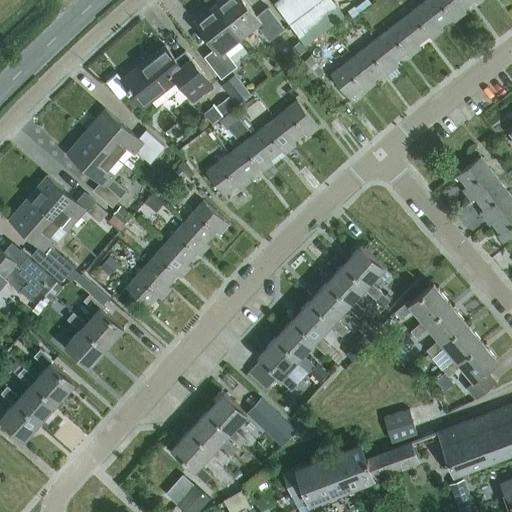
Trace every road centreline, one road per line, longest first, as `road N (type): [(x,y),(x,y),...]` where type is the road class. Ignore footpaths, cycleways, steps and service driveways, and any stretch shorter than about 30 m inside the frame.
road 1 (residential): [(54,511),(250,277),(381,154)]
road 2 (residential): [(511,315),(381,154)]
road 3 (residential): [(134,0),(0,130)]
road 4 (residential): [(381,154),(511,50)]
road 5 (secondary): [(0,91),(98,0)]
